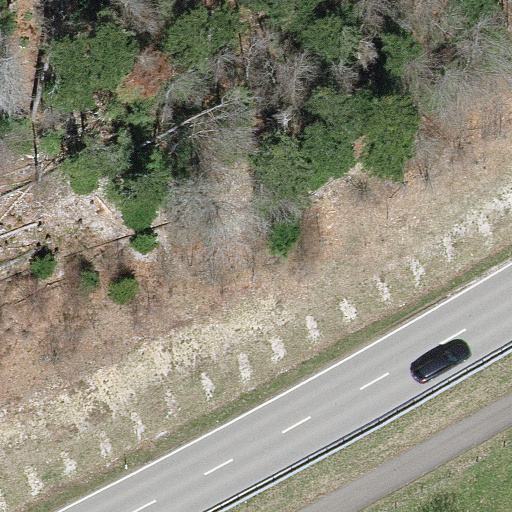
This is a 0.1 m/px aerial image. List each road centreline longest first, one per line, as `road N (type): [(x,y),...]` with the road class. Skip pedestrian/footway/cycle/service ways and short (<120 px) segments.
road 1 (primary): [(511,300),(132,511)]
road 2 (track): [(511,404),(317,511)]
